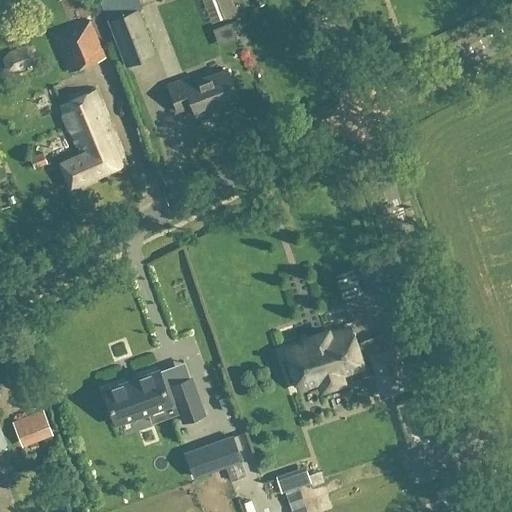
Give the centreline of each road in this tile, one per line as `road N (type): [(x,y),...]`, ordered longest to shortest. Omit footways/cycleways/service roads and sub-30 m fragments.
road 1 (unclassified): [(503,511),(360,115)]
road 2 (tertiary): [(0,295),(360,115)]
road 3 (tertiary): [(360,115),(511,36)]
road 4 (unclassified): [(360,115),(316,0)]
